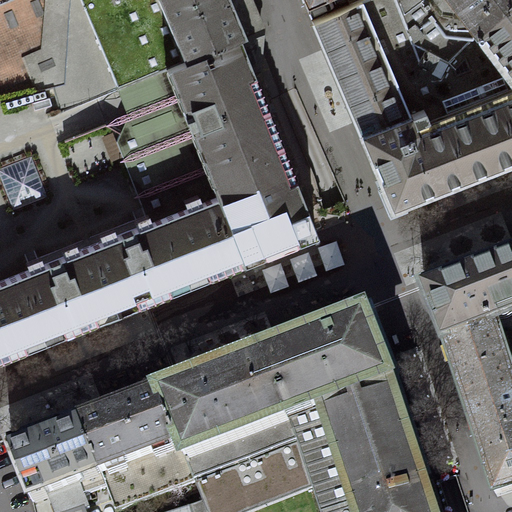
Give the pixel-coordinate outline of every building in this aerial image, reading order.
[(0,0),(0,15),(34,0),(0,0)] [(174,0),(80,0),(127,116),(111,147),(143,232),(235,195),(185,66),(199,60),(174,0)] [(174,0),(199,60),(258,37),(242,0),(174,0)] [(511,79),(480,36),(449,0),(363,0),(360,1),(411,117),(417,130),(511,90),(511,79)] [(511,0),(449,0),(480,36),(511,10),(511,0)] [(311,22),(362,135),(411,117),(360,1),(311,22)] [(511,10),(480,36),(511,79),(511,10)] [(199,60),(185,66),(235,195),(260,258),(334,229),(258,37),(199,60)] [(0,285),(143,232),(111,147),(119,126),(109,92),(55,107),(48,84),(0,97),(0,285)] [(411,117),(362,135),(390,215),(511,165),(511,90),(417,130),(411,117)] [(143,232),(0,285),(0,363),(260,258),(235,195),(143,232)] [(511,258),(423,292),(448,359),(510,333),(511,332),(511,258)] [(375,320),(167,391),(190,457),(194,468),(328,421),(402,396),(375,320)] [(511,341),(510,333),(448,359),(496,501),(511,495),(511,341)] [(167,391),(14,450),(37,511),(46,511),(190,457),(167,391)] [(402,396),(328,421),(358,511),(440,511),(433,488),(402,396)]
